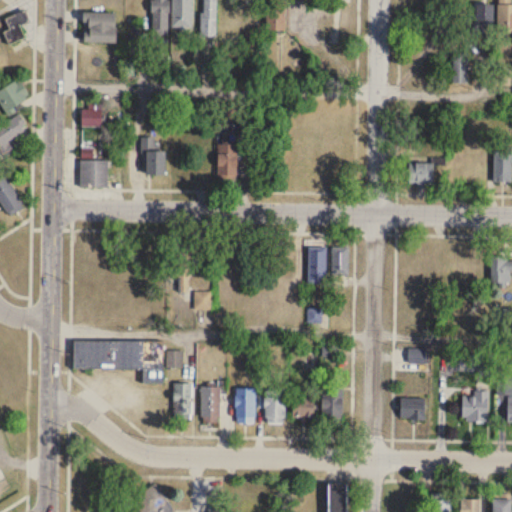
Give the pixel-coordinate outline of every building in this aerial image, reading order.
[(169,35),(169,0),(151,0),(152,35),(169,35)] [(192,0),(173,0),(174,29),(192,29),(192,0)] [(216,0),(202,0),(202,37),(216,37),(216,0)] [(266,3),(266,32),(286,32),(286,3),(266,3)] [(493,4),(473,4),(473,34),(493,34),(493,4)] [(498,34),(511,33),(511,4),(498,4),(498,34)] [(26,39),(21,25),(28,22),(24,12),(6,19),(10,30),(5,32),(10,45),(26,39)] [(115,13),(84,13),(84,42),(115,43),(115,13)] [(468,55),(451,55),(451,84),(468,84),(468,55)] [(510,71),(495,71),(495,87),(510,87),(510,71)] [(101,110),(81,110),(81,127),(101,127),(101,110)] [(0,148),(28,134),(20,118),(0,127),(0,148)] [(144,176),(165,176),(165,151),(155,151),(155,138),(144,138),(144,176)] [(237,180),(237,145),(218,145),(218,180),(237,180)] [(511,182),(511,153),(493,153),(493,182),(511,182)] [(108,188),(108,161),(80,161),(80,188),(108,188)] [(433,163),(408,163),(408,184),(433,184),(433,163)] [(0,179),(0,201),(8,217),(24,208),(6,176),(0,179)] [(308,283),(326,283),(326,246),(308,246),(308,283)] [(348,246),(331,246),(331,275),(348,275),(348,246)] [(205,251),(173,250),(172,291),(189,292),(189,267),(205,268),(205,251)] [(461,255),(444,255),(444,279),(476,279),(476,265),(461,265),(461,255)] [(490,284),(511,284),(511,273),(511,261),(511,262),(511,256),(490,256),(490,284)] [(163,343),(75,341),(74,368),(143,370),(143,383),(163,384),(163,343)] [(182,352),(168,352),(168,367),(182,367),(182,352)] [(193,383),(174,383),(174,419),(193,419),(193,383)] [(219,387),(202,387),(202,422),(219,422),(219,387)] [(255,422),(255,388),(236,388),(236,422),(255,422)] [(343,423),(343,388),(323,388),(323,423),(343,423)] [(285,390),(265,390),(265,422),(285,422),(285,390)] [(488,421),(488,393),(462,393),(462,421),(488,421)] [(314,397),(293,397),(293,420),(314,420),(314,397)] [(400,419),(425,419),(425,398),(400,398),(400,419)] [(347,511),(347,484),(328,484),(327,511),(347,511)] [(450,511),(451,499),(432,499),(431,511),(450,511)] [(492,499),(491,511),(510,511),(511,499),(492,499)]
